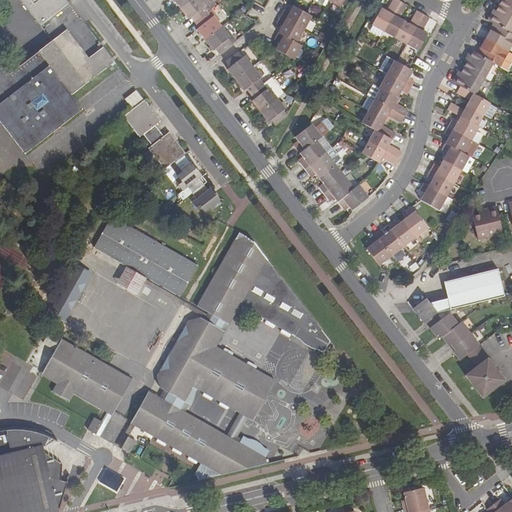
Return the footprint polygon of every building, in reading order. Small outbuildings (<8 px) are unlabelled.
[(0,0),(0,124),(23,155),(80,111),(69,96),(114,61),(99,43),(97,45),(99,49),(86,59),(64,31),(50,41),(7,74),(0,64),(0,0),(18,0),(39,27),(69,4),(66,0),(0,0)] [(174,0),(181,8),(191,0),(174,0)] [(212,10),(217,6),(212,0),(191,0),(181,8),(189,19),(191,18),(195,23),(212,10)] [(372,25),(384,32),(401,2),(398,0),(393,0),(387,11),(382,8),(372,25)] [(511,0),(501,0),(498,5),(511,12),(511,0)] [(384,32),(395,38),(405,21),(400,18),(407,5),(401,2),(384,32)] [(495,24),(510,33),(511,29),(511,12),(498,5),(495,10),(493,15),(491,14),(487,20),(495,24)] [(281,17),(304,30),(312,17),(307,14),(295,7),(293,6),(290,13),(285,10),(281,17)] [(196,29),(205,40),(223,26),(219,22),(221,20),(216,14),(212,10),(195,23),(199,27),(196,29)] [(395,38),(406,45),(423,14),(417,10),(409,23),(405,21),(395,38)] [(406,45),(418,52),(428,34),(422,30),(430,18),(423,14),(406,45)] [(279,33),(297,43),(304,30),(281,17),(277,24),(282,26),(279,33)] [(485,38),(507,51),(511,41),(511,33),(510,33),(495,24),(489,33),(488,32),(485,38)] [(216,49),(220,54),(237,41),(229,30),(226,32),(223,26),(205,40),(213,51),(216,49)] [(276,49),(295,59),(302,46),(297,43),(279,33),(275,40),(280,43),(276,49)] [(493,63),(498,66),(507,51),(485,38),(481,44),(483,45),(477,54),(493,63)] [(463,67),(484,79),(493,63),(477,54),(470,50),(467,56),(469,58),(466,62),(463,67)] [(228,69),(236,80),(253,66),(249,61),(252,60),(247,54),(243,58),(239,52),(226,62),(230,68),(228,69)] [(387,74),(411,88),(414,81),(409,78),(413,71),(408,69),(396,62),(394,61),(387,74)] [(247,89),(250,94),(263,84),(260,78),(264,76),(259,70),(257,71),(253,66),(236,80),(244,91),(247,89)] [(461,87),(475,95),(484,79),(463,67),(460,72),(458,78),(455,76),(452,82),(461,87)] [(381,89),(398,98),(402,91),(407,94),(411,88),(387,74),(379,88),(381,89)] [(285,92),(273,76),(263,84),(267,89),(271,86),(276,91),(274,93),(278,98),(285,92)] [(278,98),(274,93),(276,91),(271,86),(267,89),(263,84),(250,94),(254,99),(252,101),(260,111),(277,98),(278,98)] [(466,105),(484,115),(490,103),(475,95),(461,87),(457,93),(470,100),(466,105)] [(375,100),(405,117),(408,110),(395,103),(398,98),(381,89),(375,100)] [(163,136),(154,125),(159,121),(144,100),(136,91),(125,100),(132,110),(123,117),(139,137),(143,134),(152,146),(148,149),(164,170),(185,153),(168,133),(163,136)] [(271,121),(275,125),(288,115),(287,114),(284,111),(288,108),(284,101),(281,103),(277,98),(260,111),(269,122),(271,121)] [(388,116),(401,123),(405,117),(375,100),(368,111),(385,121),(388,116)] [(461,116),(478,125),(484,115),(466,105),(464,110),(451,103),(448,109),(461,116)] [(375,130),(392,140),(396,133),(382,126),(385,121),(368,111),(362,123),(375,130)] [(448,127),(472,140),(479,127),(478,125),(461,116),(457,123),(452,120),(448,127)] [(295,148),(300,154),(317,141),(322,137),(328,132),(321,123),(315,128),(312,124),(296,137),(300,144),(295,148)] [(447,143),(464,153),(472,140),(448,127),(444,134),(450,138),(447,143)] [(368,141),(399,159),(402,152),(389,145),(392,140),(375,130),(368,141)] [(472,158),(480,144),(472,140),(464,153),(470,157),(472,158)] [(300,162),(305,169),(326,153),(317,141),(300,154),(304,159),(300,162)] [(382,157),(395,165),(399,159),(368,141),(362,153),(370,158),(379,163),(382,157)] [(443,160),(462,170),(470,157),(464,153),(447,143),(442,151),(447,153),(443,160)] [(314,172),(319,178),(336,165),(326,153),(305,169),(310,175),(314,172)] [(431,170),(455,183),(462,170),(443,160),(440,166),(435,164),(431,170)] [(208,208),(211,211),(220,204),(217,201),(218,200),(216,196),(217,195),(215,193),(213,193),(210,188),(207,191),(198,179),(201,176),(197,172),(198,170),(196,168),(194,169),(192,165),(191,166),(188,163),(179,170),(181,174),(176,177),(181,183),(178,185),(182,190),(186,188),(190,194),(195,200),(191,202),(196,208),(198,206),(203,212),(208,208)] [(319,187),(324,193),(345,177),(336,165),(319,178),(323,184),(319,187)] [(428,186),(447,197),(455,183),(431,170),(428,177),(432,180),(428,186)] [(334,196),(338,201),(354,189),(345,177),(324,193),(329,200),(334,196)] [(421,200),(440,210),(447,197),(428,186),(424,184),(420,191),(425,193),(421,200)] [(347,204),(352,211),(369,198),(359,185),(354,189),(338,201),(343,208),(347,204)] [(403,220),(415,237),(429,227),(413,206),(405,211),(409,216),(403,220)] [(472,216),(478,239),(503,233),(496,206),(481,210),(482,214),(472,216)] [(147,277),(179,296),(197,264),(112,215),(94,247),(127,266),(147,277)] [(391,229),(404,246),(415,237),(403,220),(397,224),(394,220),(387,225),(391,229)] [(375,234),(392,255),(404,246),(391,229),(385,234),(381,230),(375,234)] [(152,434),(157,437),(155,440),(163,445),(165,442),(173,446),(172,449),(180,454),(181,451),(189,455),(187,458),(196,463),(197,461),(201,462),(194,473),(197,475),(198,480),(267,464),(265,458),(268,454),(265,451),(262,449),(259,447),(256,444),(253,443),(250,441),(246,440),(242,439),(240,443),(236,441),(227,436),(224,442),(211,435),(215,434),(212,427),(208,429),(207,428),(208,425),(181,410),(185,403),(192,406),(194,402),(196,394),(200,389),(206,393),(204,395),(213,400),(214,397),(222,402),(220,404),(229,409),(231,407),(238,411),(261,372),(257,369),(258,367),(249,362),(248,364),(233,356),(234,354),(225,349),(224,351),(217,347),(225,332),(221,329),(225,322),(229,325),(240,306),(244,307),(243,309),(250,314),(252,312),(255,313),(253,316),(262,321),(263,318),(267,320),(265,322),(274,327),(275,325),(282,329),(281,331),(290,336),(291,334),(295,336),(308,312),(298,299),(255,245),(252,243),(248,240),(249,238),(244,236),(245,235),(239,232),(197,306),(212,315),(212,316),(209,320),(208,322),(201,318),(199,319),(196,320),(194,319),(188,331),(189,339),(186,339),(185,338),(182,339),(180,341),(178,343),(176,345),(175,347),(173,349),(172,352),(171,354),(170,357),(170,360),(169,362),(169,365),(171,365),(171,369),(165,371),(159,382),(161,383),(162,387),(161,388),(168,392),(164,400),(148,391),(130,422),(136,425),(152,434)] [(366,248),(379,264),(392,255),(375,234),(369,239),(372,244),(366,248)] [(49,313),(64,321),(90,273),(75,265),(49,313)] [(117,283),(137,294),(146,279),(147,277),(127,266),(117,283)] [(413,309),(424,323),(425,322),(438,313),(504,296),(497,269),(444,282),(448,299),(430,302),(427,298),(413,309)] [(144,283),(176,301),(179,297),(146,279),(144,283)] [(212,316),(196,307),(194,311),(209,320),(212,316)] [(319,350),(324,352),(330,341),(321,330),(316,334),(317,335),(316,338),(303,331),(312,317),(308,312),(295,336),(298,338),(299,338),(300,340),(301,342),(303,343),(305,345),(307,346),(308,347),(311,348),(313,349),(315,349),(317,350),(319,350)] [(465,375),(483,398),(506,380),(488,358),(479,346),(480,345),(462,322),(458,324),(449,313),(441,320),(437,314),(425,322),(436,336),(439,333),(442,337),(447,343),(449,341),(458,352),(455,354),(460,360),(468,355),(477,367),(465,375)] [(303,331),(316,338),(317,335),(316,334),(321,330),(312,317),(303,331)] [(63,343),(78,352),(82,355),(84,352),(83,351),(61,338),(57,346),(60,348),(63,343)] [(53,353),(50,359),(44,369),(47,370),(44,376),(58,383),(53,391),(70,400),(74,392),(108,412),(128,377),(84,352),(82,355),(78,352),(63,343),(60,348),(57,346),(53,353)] [(227,436),(236,441),(250,417),(254,420),(276,381),(261,372),(238,411),(241,412),(227,436)] [(96,434),(100,436),(132,379),(128,377),(108,412),(103,422),(96,434)] [(303,425),(298,425),(297,436),(316,437),(316,436),(321,437),(322,418),(303,416),(303,425)] [(88,429),(96,434),(103,422),(94,417),(88,429)] [(117,446),(121,448),(128,437),(136,425),(130,422),(117,446)] [(0,511),(59,511),(68,484),(60,483),(63,465),(45,453),(43,446),(51,438),(49,437),(46,436),(44,435),(42,434),(39,433),(37,432),(34,431),(32,431),(29,431),(27,430),(25,430),(20,430),(17,430),(15,430),(12,430),(10,430),(7,431),(5,431),(0,432),(1,437),(0,436),(0,511)] [(121,448),(130,453),(136,441),(128,437),(121,448)] [(77,485),(80,476),(73,474),(71,484),(77,485)] [(404,506),(405,511),(423,511),(430,510),(424,488),(405,492),(408,504),(404,506)] [(494,505),(499,511),(511,511),(511,499),(504,506),(500,500),(494,505)]
